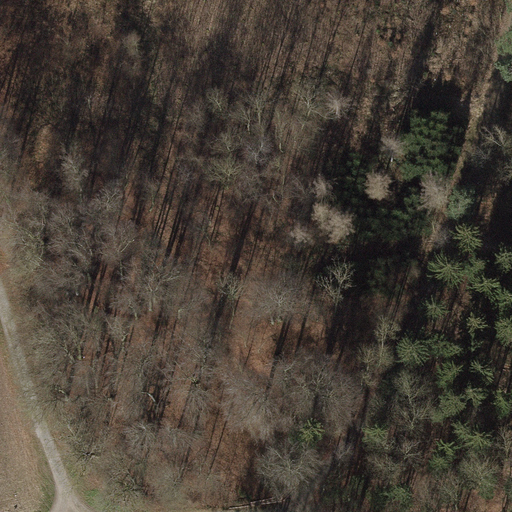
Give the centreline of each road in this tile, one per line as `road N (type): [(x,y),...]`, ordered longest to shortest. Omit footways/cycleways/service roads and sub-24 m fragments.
road 1 (track): [(286,511),(386,384),(423,316),(511,39)]
road 2 (track): [(0,292),(67,511)]
